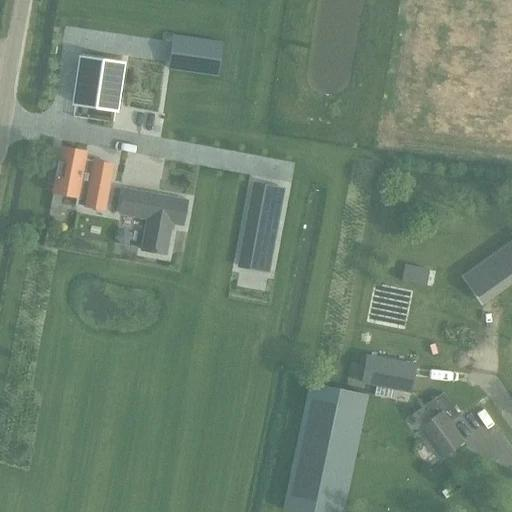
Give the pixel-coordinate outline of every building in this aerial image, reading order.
[(179,37),(174,69),(222,76),(226,44),(179,37)] [(120,65),(84,60),(81,60),(75,103),(114,109),(116,93),(120,65)] [(55,177),(52,193),(77,198),(75,205),(104,210),(112,165),(84,160),(85,152),(60,147),(57,161),(53,160),(51,176),(55,177)] [(259,185),(244,268),(271,273),(286,190),(259,185)] [(128,192),(124,216),(157,222),(151,253),(175,257),(180,226),(185,227),(189,203),(136,193),(134,193),(128,192)] [(511,241),(462,277),(476,296),(511,271),(511,241)] [(404,266),(401,281),(425,285),(428,270),(404,266)] [(479,326),(474,368),(504,372),(509,330),(479,326)] [(366,356),(361,382),(412,392),(417,365),(366,356)] [(293,511),(342,511),(367,395),(308,383),(282,509),(293,511)] [(442,393),(424,406),(433,418),(419,428),(440,458),(462,442),(448,423),(458,416),(442,393)]
